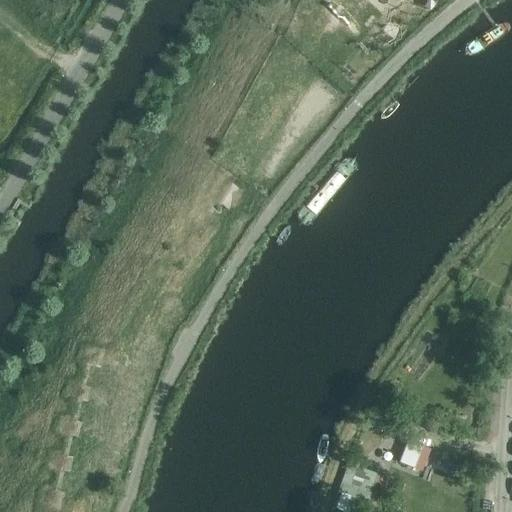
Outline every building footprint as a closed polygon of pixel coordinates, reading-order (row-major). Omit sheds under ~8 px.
[(229,180),(218,203),(231,210),(243,186),(229,180)] [(84,387),(89,366),(94,368),(97,354),(79,349),(76,362),(80,367),(85,368),(81,384),(76,383),(71,385),(67,397),(72,402),(76,403),(72,419),(66,418),(61,420),(58,433),(62,437),(67,439),(63,456),(57,455),(52,457),(49,469),(53,474),(58,475),(55,491),(50,489),(44,491),(40,505),(59,509),(62,495),(57,494),(62,473),(67,475),(71,461),(65,459),(71,437),(76,438),(80,424),(75,423),(80,401),(85,403),(89,388),(84,387)] [(372,407),(366,425),(386,431),(392,413),(372,407)] [(408,442),(399,464),(414,469),(422,447),(408,442)] [(344,511),(345,511),(374,511),(387,478),(348,463),(338,488),(351,493),(344,511)]
